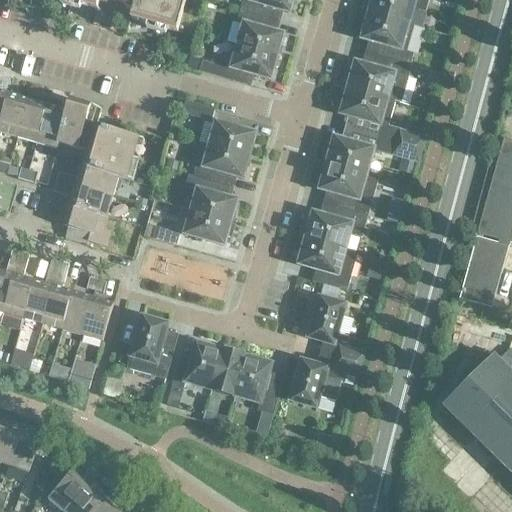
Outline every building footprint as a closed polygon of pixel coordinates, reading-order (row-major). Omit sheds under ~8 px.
[(193,38),(204,0),(60,0),(98,11),(100,0),(106,0),(135,8),(132,21),(193,38)] [(240,12),(264,19),(267,8),(290,15),(294,0),(250,0),(250,2),(244,0),(240,12)] [(429,0),(373,0),(369,15),(409,26),(414,10),(425,13),(429,0)] [(29,7),(24,21),(49,29),(53,14),(29,7)] [(238,48),(278,59),(284,36),(261,30),(264,19),(240,12),(237,24),(244,26),(238,48)] [(414,27),(409,26),(369,15),(362,41),(385,47),(382,59),(410,67),(414,55),(407,53),(414,27)] [(278,59),(238,48),(231,70),(271,82),(278,59)] [(410,67),(382,59),(378,70),(355,64),(348,90),(388,101),(396,75),(407,78),(410,67)] [(203,62),(199,73),(223,80),(227,69),(203,62)] [(395,103),(388,101),(348,90),(341,116),(388,129),(395,103)] [(0,128),(10,95),(0,91),(0,128)] [(0,134),(18,139),(29,100),(10,95),(0,128),(0,134)] [(18,139),(38,145),(51,100),(39,97),(37,102),(29,100),(18,139)] [(38,145),(57,150),(68,111),(60,109),(61,103),(51,100),(38,145)] [(80,168),(133,183),(145,142),(97,129),(102,111),(71,102),(68,111),(57,150),(58,151),(59,146),(88,154),(84,168),(80,167),(80,168)] [(183,115),(211,123),(215,112),(186,104),(183,115)] [(395,117),(419,119),(421,106),(396,104),(395,117)] [(210,147),(250,158),(256,135),(216,124),(210,147)] [(397,144),(421,151),(424,139),(400,132),(397,144)] [(327,165),(367,176),(375,150),(334,139),(327,165)] [(509,244),(511,244),(511,142),(504,140),(478,235),(500,241),(499,245),(477,239),(460,300),(491,309),(509,244)] [(421,151),(397,144),(394,156),(418,163),(421,151)] [(194,178),(218,185),(221,174),(244,181),(250,158),(210,147),(204,168),(198,166),(194,178)] [(180,164),(167,160),(165,169),(178,172),(180,164)] [(413,176),(417,165),(402,161),(399,172),(413,176)] [(367,176),(327,165),(320,191),(343,198),(339,209),(368,217),(379,180),(367,176)] [(57,182),(113,198),(119,179),(133,183),(80,168),(76,179),(59,174),(57,182)] [(26,183),(30,172),(21,169),(18,181),(26,183)] [(38,174),(30,172),(26,183),(35,185),(38,174)] [(218,185),(194,178),(190,177),(186,189),(198,192),(191,213),(231,225),(238,202),(215,196),(218,185)] [(71,199),(68,207),(108,218),(113,198),(57,182),(53,194),(71,199)] [(108,218),(68,207),(63,227),(69,229),(66,240),(87,247),(88,243),(99,247),(108,218)] [(368,217),(339,209),(336,220),(313,214),(306,240),(346,251),(351,235),(362,239),(368,217)] [(231,225),(191,213),(185,236),(225,247),(227,238),(232,239),(235,227),(231,225)] [(156,228),(153,240),(177,247),(180,235),(156,228)] [(358,255),(346,251),(306,240),(298,266),(321,273),(318,284),(347,293),(358,255)] [(0,313),(4,315),(23,253),(15,251),(9,274),(0,271),(0,313)] [(379,261),(387,263),(390,254),(381,252),(379,261)] [(4,315),(23,320),(35,282),(23,278),(30,255),(23,253),(4,315)] [(52,263),(46,285),(35,282),(23,320),(42,326),(60,265),(52,263)] [(60,265),(42,326),(63,332),(74,293),(62,289),(69,267),(60,265)] [(95,293),(98,281),(90,279),(86,291),(95,293)] [(98,281),(95,293),(103,296),(107,283),(98,281)] [(74,293),(63,332),(82,337),(93,298),(74,293)] [(114,304),(93,298),(82,337),(103,343),(114,304)] [(336,360),(360,366),(364,355),(347,350),(349,340),(338,337),(346,307),(319,299),(319,302),(314,300),(311,313),(315,314),(308,339),(339,348),(336,360)] [(142,318),(127,370),(166,381),(174,352),(162,349),(169,326),(142,318)] [(211,392),(223,352),(196,344),(190,367),(179,364),(172,388),(183,391),(185,385),(211,392)] [(235,398),(246,358),(236,355),(237,351),(225,348),(223,352),(211,392),(235,398)] [(476,376),(493,358),(487,351),(469,369),(476,376)] [(10,365),(12,356),(4,354),(1,362),(10,365)] [(246,358),(235,398),(260,405),(258,412),(274,417),(280,392),(266,388),(272,366),(246,358)] [(511,366),(509,370),(496,358),(445,409),(511,475),(511,366)] [(360,366),(336,360),(333,371),(302,362),(290,402),(317,410),(326,380),(344,385),(347,375),(357,378),(360,366)] [(217,416),(215,424),(227,427),(229,419),(217,416)] [(0,465),(7,468),(19,429),(0,422),(0,465)] [(39,436),(19,429),(7,468),(27,474),(39,436)] [(58,511),(64,511),(88,483),(72,469),(45,501),(58,511)] [(88,483),(64,511),(90,511),(104,496),(88,483)] [(104,496),(90,511),(117,511),(120,509),(104,496)]
